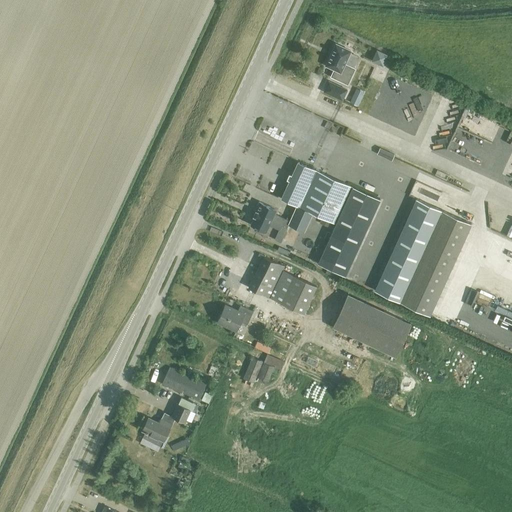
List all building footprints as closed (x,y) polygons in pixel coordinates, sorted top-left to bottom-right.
[(326,65),(334,69),(331,77),(348,84),(355,69),(345,64),(351,51),(336,44),(326,65)] [(383,66),(388,55),(376,50),(371,60),(383,66)] [(347,90),(328,81),(324,92),(342,100),(347,90)] [(352,97),(350,101),(357,105),(360,100),(352,97)] [(302,208),(312,213),(336,224),(318,263),(345,276),(380,199),(298,161),(292,175),(289,174),(287,179),(290,180),(281,199),(292,204),(297,206),(302,208)] [(374,290),(407,305),(429,316),(472,224),(449,214),(416,199),(374,290)] [(288,224),(290,221),(274,214),(276,210),(259,202),(255,211),(257,211),(251,225),(266,232),(269,226),(279,231),(282,225),(287,228),(288,224)] [(288,224),(304,231),(312,213),(302,208),(297,206),(290,221),(288,224)] [(258,256),(263,258),(248,287),(269,297),(281,304),(282,304),(303,315),(315,288),(294,277),(282,271),(284,266),(264,256),(264,255),(259,253),(258,256)] [(346,297),(331,330),(395,359),(410,325),(346,297)] [(240,304),(237,309),(225,303),(216,320),(234,329),(239,320),(246,324),(253,310),(240,304)] [(257,342),(254,348),(268,354),(270,348),(257,342)] [(266,355),(255,382),(266,386),(273,368),(280,371),(283,362),(274,358),(276,355),(269,352),(268,355),(266,355)] [(243,377),(254,382),(262,361),(252,356),(243,377)] [(162,383),(199,400),(207,383),(169,366),(162,383)] [(152,371),(149,381),(153,383),(157,373),(152,371)] [(206,389),(203,397),(211,400),(214,392),(206,389)] [(196,404),(181,397),(178,403),(193,410),(196,404)] [(164,440),(170,426),(172,423),(173,424),(175,418),(185,422),(190,409),(178,404),(172,416),(164,412),(159,423),(148,418),(142,430),(164,440)]
